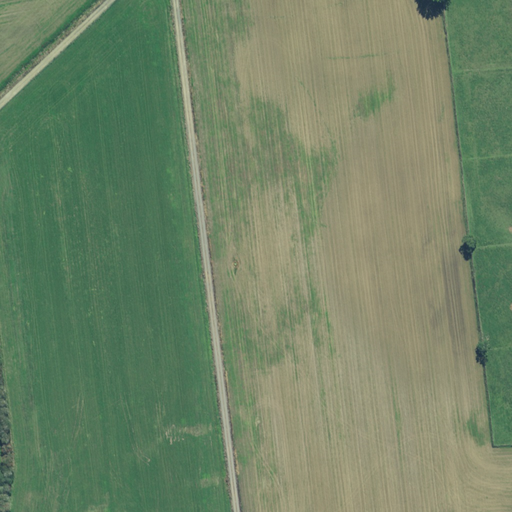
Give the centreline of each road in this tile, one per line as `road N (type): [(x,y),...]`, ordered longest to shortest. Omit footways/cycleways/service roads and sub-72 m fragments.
road 1 (track): [(237,511),(174,0)]
road 2 (track): [(112,0),(0,105)]
